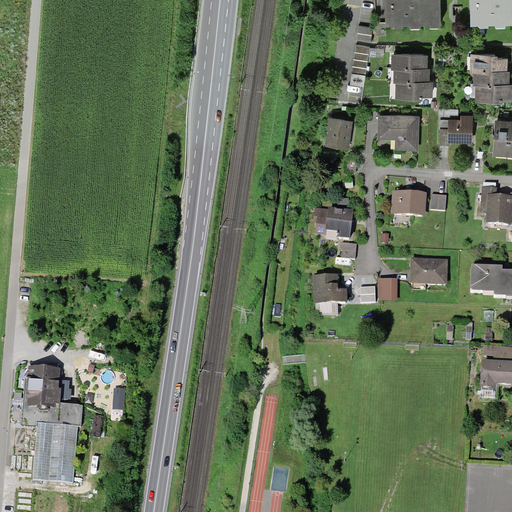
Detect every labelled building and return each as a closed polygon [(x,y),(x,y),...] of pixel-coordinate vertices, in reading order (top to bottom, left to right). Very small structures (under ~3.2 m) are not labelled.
[(439,0),(384,0),(385,24),(440,24),(439,0)] [(511,0),(470,0),(471,21),(511,21),(511,0)] [(373,28),(360,26),(358,39),(371,41),(373,28)] [(370,47),(356,45),(350,86),(364,88),(370,47)] [(427,54),(392,54),(391,68),(395,68),(427,68),(427,54)] [(497,56),(471,56),(471,73),(474,73),(507,74),(507,59),(497,59),(497,56)] [(427,68),(395,68),(395,84),(397,84),(431,84),(431,68),(427,68)] [(507,74),(474,73),(474,86),(477,86),(510,86),(510,74),(507,74)] [(431,84),(397,84),(397,99),(433,99),(433,84),(431,84)] [(511,86),(510,86),(477,86),(477,101),(511,101),(511,86)] [(458,110),(439,109),(439,118),(458,118),(458,110)] [(407,116),(378,115),(377,140),(395,141),(395,150),(418,151),(419,116),(407,116)] [(460,121),(441,120),(440,145),(450,146),(450,144),(471,145),(472,117),(460,116),(460,121)] [(353,120),(331,117),(326,146),(349,149),(353,120)] [(511,121),(505,121),(496,120),(494,156),(511,157),(511,121)] [(356,172),(357,160),(347,159),(346,172),(356,172)] [(502,188),(483,187),(480,216),(489,217),(488,227),(511,229),(511,194),(501,194),(502,188)] [(429,192),(394,189),(393,213),(427,216),(429,192)] [(447,209),(448,195),(434,194),(433,208),(447,209)] [(352,222),(353,211),(328,208),(328,211),(315,209),(313,225),(315,226),(314,236),(321,237),(320,239),(337,242),(338,238),(349,239),(352,222)] [(357,244),(343,242),(342,257),(355,258),(357,244)] [(449,258),(413,257),(412,283),(447,283),(449,258)] [(503,267),(472,266),(471,292),(494,292),(494,297),(511,297),(511,272),(502,272),(503,267)] [(337,274),(314,274),(314,303),(347,302),(347,288),(337,288),(337,274)] [(397,279),(379,279),(379,300),(397,300),(397,279)] [(374,288),(359,289),(360,303),(375,302),(374,288)] [(473,324),(465,323),(464,337),(473,338),(473,324)] [(511,350),(485,348),(481,394),(494,395),(494,388),(511,388),(511,350)] [(61,369),(29,366),(28,379),(25,378),(22,426),(37,427),(37,424),(78,427),(82,427),(83,406),(61,404),(62,390),(59,390),(61,369)] [(117,385),(115,405),(126,407),(129,386),(117,385)] [(37,424),(37,427),(33,481),(73,484),(78,427),(37,424)]
